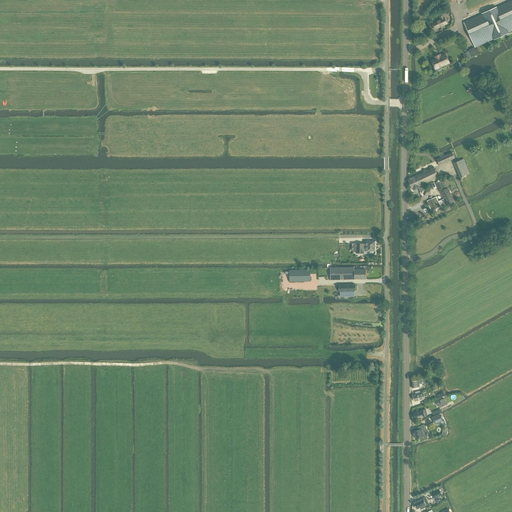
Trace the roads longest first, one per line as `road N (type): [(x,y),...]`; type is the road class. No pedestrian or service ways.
road 1 (secondary): [(406,511),(405,0)]
road 2 (track): [(387,236),(0,238)]
road 3 (unclassified): [(385,367),(385,0)]
road 4 (track): [(405,258),(475,227),(450,166),(439,171)]
